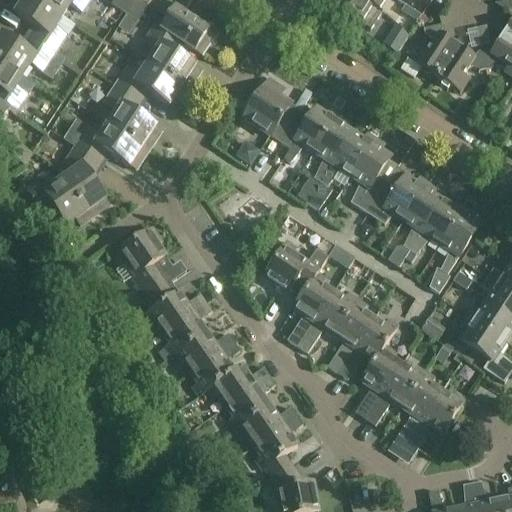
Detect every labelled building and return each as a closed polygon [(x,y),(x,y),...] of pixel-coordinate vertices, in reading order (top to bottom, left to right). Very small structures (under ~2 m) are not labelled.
[(22,7),(14,18),(35,31),(29,41),(54,57),(60,48),(48,40),(54,30),(62,19),(33,0),(16,0),(15,2),(22,7)] [(91,0),(33,0),(62,19),(70,6),(82,15),(91,0)] [(135,0),(116,0),(113,6),(125,14),(135,0)] [(135,0),(125,14),(139,23),(154,0),(135,0)] [(381,15),(379,14),(372,9),(372,8),(359,0),(335,0),(332,5),(360,23),(359,26),(369,33),(381,15)] [(359,0),(372,8),(372,9),(379,14),(387,0),(359,0)] [(169,20),(161,33),(180,45),(201,59),(212,42),(211,38),(207,35),(208,34),(163,4),(157,13),(169,20)] [(511,20),(511,21),(501,38),(511,45),(511,12),(507,14),(508,18),(511,20)] [(412,64),(436,80),(457,48),(440,37),(443,33),(441,28),(424,32),(424,37),(430,40),(433,46),(428,54),(422,50),(412,64)] [(161,47),(147,67),(188,94),(202,74),(173,55),(180,45),(161,33),(156,29),(149,39),(161,47)] [(0,65),(22,79),(30,67),(35,59),(47,67),(54,57),(29,41),(22,51),(2,37),(0,39),(0,65)] [(504,75),(511,80),(511,45),(501,38),(490,56),(485,53),(481,54),(485,73),(491,72),(495,66),(501,65),(509,69),(504,75)] [(480,74),(485,73),(481,54),(477,55),(474,59),(457,48),(436,80),(460,96),(469,81),(463,78),(468,72),(474,70),(480,74)] [(47,67),(42,75),(52,82),(64,64),(54,57),(47,67)] [(0,108),(8,114),(14,118),(21,107),(9,99),(15,90),(22,79),(0,65),(0,108)] [(123,79),(116,90),(140,106),(147,95),(168,109),(175,99),(182,104),(188,94),(147,67),(141,77),(135,87),(123,79)] [(279,146),(300,113),(278,99),(283,92),(269,82),(243,122),(279,146)] [(159,137),(158,133),(154,130),(154,129),(134,116),(140,106),(116,90),(104,108),(116,115),(107,128),(147,154),(159,137)] [(310,120),(300,113),(279,146),(289,153),(282,162),(289,167),(302,150),(312,156),(337,118),(330,113),(326,119),(315,112),(310,120)] [(347,124),(337,118),(312,156),(322,162),(312,182),(319,186),(352,137),(342,130),(347,124)] [(65,143),(76,150),(100,166),(107,155),(128,169),(135,159),(141,164),(147,154),(107,128),(95,148),(83,140),(88,132),(77,124),(65,143)] [(0,151),(23,167),(30,156),(0,135),(0,151)] [(340,174),(349,180),(374,142),(367,137),(363,144),(352,137),(319,186),(325,190),(340,174)] [(367,216),(397,171),(387,165),(390,161),(380,155),(384,148),(374,142),(349,180),(359,186),(350,205),(367,216)] [(83,169),(63,182),(89,222),(100,215),(106,210),(107,205),(105,202),(91,180),(100,166),(76,150),(69,160),(83,169)] [(394,218),(403,224),(428,186),(419,181),(414,187),(404,181),(406,178),(397,171),(367,216),(384,227),(394,218)] [(80,228),(89,222),(63,182),(52,190),(44,178),(24,191),(41,215),(51,208),(64,229),(75,222),(80,228)] [(331,194),(325,190),(319,186),(305,207),(317,214),(331,194)] [(436,191),(428,186),(403,224),(413,230),(403,250),(409,254),(442,205),(432,198),(436,191)] [(452,211),(442,205),(409,254),(416,258),(431,242),(440,248),(465,210),(456,205),(452,211)] [(449,254),(441,272),(440,274),(447,279),(447,277),(479,229),(469,222),(474,216),(465,210),(440,248),(449,254)] [(152,232),(148,235),(112,259),(119,268),(125,263),(135,278),(132,280),(147,301),(166,288),(151,267),(164,258),(156,246),(160,244),(152,232)] [(304,294),(316,275),(318,273),(292,256),(296,250),(287,245),(263,281),(287,296),(293,287),(303,293),(304,294)] [(404,261),(409,254),(403,250),(402,249),(396,250),(388,263),(399,270),(404,261)] [(409,254),(404,261),(411,266),(416,258),(409,254)] [(346,256),(339,267),(347,272),(354,261),(346,256)] [(179,264),(166,275),(175,285),(188,274),(179,264)] [(462,283),(472,287),(479,273),(469,268),(462,283)] [(493,272),(487,281),(511,297),(511,270),(510,269),(503,279),(497,275),(493,272)] [(449,279),(447,277),(447,279),(440,274),(441,272),(436,270),(428,289),(438,296),(449,279)] [(325,281),(316,275),(304,294),(303,293),(291,312),(302,319),(286,343),(296,350),(332,294),(322,287),(325,281)] [(511,297),(487,281),(482,288),(492,295),(485,306),(511,323),(511,297)] [(155,325),(162,335),(205,305),(199,297),(186,306),(177,294),(172,298),(166,288),(147,301),(153,311),(143,319),(149,328),(155,325)] [(344,302),(332,294),(296,350),(306,356),(322,332),(332,338),(356,301),(348,296),(344,302)] [(356,301),(332,338),(343,345),(326,370),(336,376),(372,321),(362,314),(366,308),(356,301)] [(164,350),(171,360),(206,335),(198,324),(212,314),(205,305),(162,335),(170,346),(164,350)] [(472,311),(467,319),(505,345),(511,336),(511,323),(485,306),(478,315),(472,311)] [(432,343),(442,332),(426,317),(415,328),(432,343)] [(505,345),(467,319),(461,328),(467,332),(461,343),(489,361),(483,370),(504,385),(511,373),(511,365),(499,354),(505,345)] [(384,328),(372,321),(336,376),(346,383),(362,358),(372,364),(373,365),(384,348),(385,348),(398,329),(388,322),(384,328)] [(182,364),(190,375),(233,345),(227,337),(214,346),(206,335),(171,360),(177,368),(182,364)] [(198,399),(206,393),(232,374),(232,373),(225,363),(239,354),(233,345),(190,375),(198,386),(192,390),(198,399)] [(393,354),(385,348),(384,348),(373,365),(372,364),(359,383),(370,390),(354,415),(364,422),(401,367),(390,359),(393,354)] [(218,397),(226,408),(268,378),(263,370),(249,379),(240,367),(232,373),(232,374),(206,393),(212,401),(218,397)] [(412,374),(401,367),(364,422),(374,428),(390,404),(400,411),(424,374),(416,368),(412,374)] [(405,448),(441,393),(430,386),(434,380),(424,374),(400,411),(410,417),(394,441),(405,448)] [(228,423),(233,432),(268,408),(260,396),(275,387),(268,378),(226,408),(233,420),(228,423)] [(453,401),(441,393),(405,448),(414,455),(431,430),(441,437),(465,401),(456,395),(453,401)] [(246,437),(254,448),(296,418),(290,409),(276,419),(268,408),(233,432),(240,441),(246,437)] [(264,471),(270,480),(290,467),(283,457),(296,448),(288,436),(302,427),(296,418),(254,448),(262,460),(256,464),(262,473),(264,471)] [(203,454),(194,459),(200,468),(206,463),(207,460),(203,454)] [(300,481),(290,467),(270,480),(277,491),(280,509),(273,511),(317,511),(312,483),(300,486),(300,481)] [(69,511),(52,475),(33,484),(46,511),(69,511)] [(497,511),(496,504),(486,506),(480,484),(470,486),(475,511),(497,511)] [(463,510),(454,511),(475,511),(470,486),(462,488),(463,510)] [(509,501),(496,504),(497,511),(511,511),(511,490),(507,492),(509,501)] [(443,511),(437,494),(428,496),(430,511),(443,511)]
